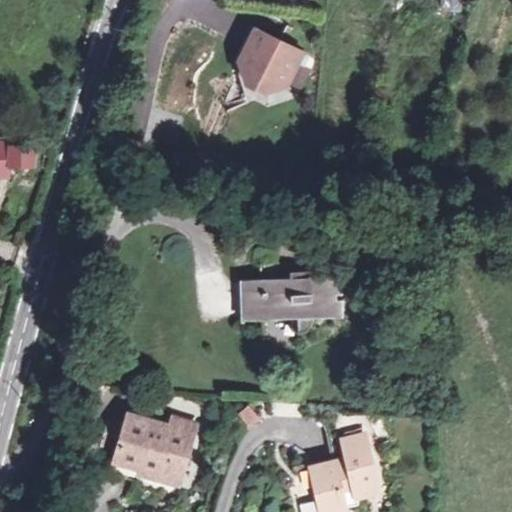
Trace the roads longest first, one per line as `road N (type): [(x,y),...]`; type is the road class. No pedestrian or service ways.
road 1 (residential): [(0,468),(16,462),(48,412),(124,213),(145,203),(175,208),(206,236),(216,312)]
road 2 (tertiary): [(0,418),(117,0)]
